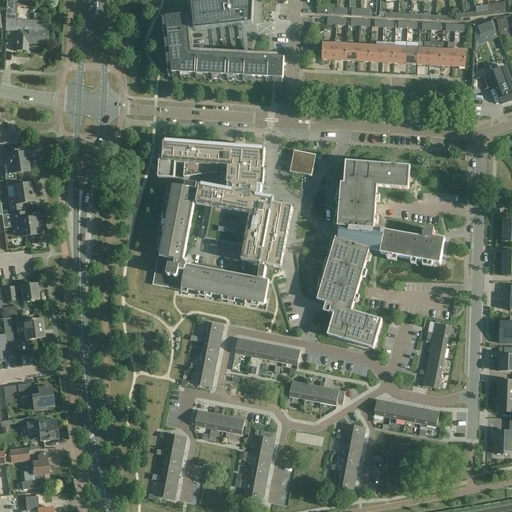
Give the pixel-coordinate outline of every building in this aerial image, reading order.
[(13,0),(6,0),(5,21),(16,21),(17,7),(30,7),(30,2),(14,1),(13,0)] [(212,26),(241,23),(242,26),(253,25),(254,0),(236,0),(192,5),(195,31),(212,29),(212,26)] [(451,16),(451,21),(460,22),(460,18),(465,18),(464,13),(459,14),(460,17),(451,16)] [(284,80),(285,59),(192,54),(187,16),(166,18),(173,74),(284,80)] [(491,21),(475,28),(478,36),(490,32),(494,30),(491,21)] [(27,24),(18,24),(17,51),(27,52),(28,44),(47,45),(48,31),(26,30),(27,24)] [(371,42),(371,46),(370,63),(382,63),(383,47),(383,43),(371,42)] [(431,42),(425,42),(425,49),(418,49),(417,65),(429,66),(430,50),(431,50),(431,42)] [(383,43),(383,47),(382,63),(394,64),(395,48),(395,43),(383,43)] [(442,50),(441,67),(453,67),(454,51),(455,43),(448,43),(448,51),(442,50)] [(335,61),(335,44),(323,44),(322,60),(335,61)] [(346,61),(347,45),(335,44),(335,61),(346,61)] [(359,46),(347,45),(346,61),(358,62),(359,46)] [(370,63),(371,46),(359,46),(358,62),(370,63)] [(394,64),(406,65),(407,48),(395,48),(394,64)] [(406,65),(417,65),(418,49),(407,48),(406,65)] [(442,50),(431,50),(430,50),(429,66),(441,67),(442,50)] [(454,51),(453,67),(465,68),(466,52),(454,51)] [(502,105),(511,101),(511,85),(506,68),(490,74),(502,105)] [(492,88),(488,76),(480,78),(484,90),(492,88)] [(469,118),(482,119),(483,98),(470,97),(469,118)] [(161,146),(160,162),(159,179),(175,180),(176,163),(185,164),(184,178),(217,174),(218,166),(230,167),(228,190),(200,185),(200,187),(198,186),(198,189),(199,189),(196,205),(211,208),(206,239),(245,246),(242,262),(262,265),(261,267),(259,279),(264,280),(267,268),(264,268),(265,266),(282,269),(293,208),(277,205),(274,205),(274,201),(262,198),(266,150),(164,142),(164,148),(162,148),(162,146),(161,146)] [(316,154),(294,150),(294,173),(312,176),(316,154)] [(20,152),(2,154),(4,165),(4,166),(9,165),(10,174),(5,175),(6,181),(15,180),(14,174),(29,172),(26,153),(20,154),(20,152)] [(381,253),(385,233),(385,230),(374,230),(378,187),(409,190),(411,167),(346,162),(344,184),(341,184),(338,228),(341,228),(340,239),(336,238),(317,301),(328,304),(326,312),(330,314),(330,312),(334,315),(328,336),(374,350),(383,320),(352,311),(370,249),(375,251),(381,253)] [(186,183),(185,186),(185,188),(174,186),(160,257),(158,256),(153,285),(176,290),(182,291),(182,289),(265,304),(268,284),(269,284),(268,284),(186,268),(181,261),(194,190),(197,191),(198,189),(198,186),(198,185),(186,183)] [(33,202),(30,184),(13,186),(14,198),(8,199),(10,212),(24,210),(23,204),(33,202)] [(22,213),(10,215),(12,227),(13,234),(22,233),(22,237),(25,237),(37,235),(35,218),(28,219),(27,212),(22,213)] [(511,222),(504,222),(503,242),(511,242),(511,243),(511,242),(511,222)] [(408,237),(385,233),(381,253),(381,254),(441,265),(445,239),(433,237),(435,230),(426,229),(423,240),(408,237)] [(511,252),(503,252),(502,276),(511,276),(511,252)] [(39,300),(36,285),(21,287),(14,289),(14,288),(5,289),(7,302),(15,301),(15,296),(22,295),(23,303),(39,300)] [(3,309),(4,318),(17,316),(16,307),(3,309)] [(234,311),(232,323),(264,329),(266,317),(234,311)] [(10,318),(3,319),(5,334),(12,332),(10,318)] [(44,338),(42,320),(17,324),(18,333),(25,332),(26,341),(44,338)] [(209,323),(206,339),(221,342),(224,326),(209,323)] [(511,323),(501,323),(500,344),(511,344),(511,323)] [(435,324),(432,340),(447,343),(450,327),(435,324)] [(0,360),(2,360),(2,359),(9,358),(8,351),(7,343),(6,337),(5,335),(0,335),(0,360)] [(221,342),(206,339),(203,355),(218,357),(221,342)] [(251,357),(254,342),(238,339),(235,354),(251,357)] [(447,343),(432,340),(429,356),(444,359),(447,343)] [(269,345),(254,342),(251,357),(266,360),(269,345)] [(285,348),(269,345),(266,360),(282,363),(285,348)] [(301,351),(285,348),(282,363),(298,366),(301,351)] [(511,348),(504,348),(504,355),(500,354),(499,372),(511,372),(511,348)] [(218,357),(203,355),(200,370),(215,373),(218,357)] [(444,359),(429,356),(426,371),(441,374),(444,359)] [(215,373),(200,370),(197,386),(212,389),(215,373)] [(441,374),(426,371),(423,387),(438,390),(441,374)] [(305,400),(308,385),(292,382),(289,397),(305,400)] [(498,397),(511,397),(511,382),(499,382),(498,397)] [(31,384),(28,385),(11,387),(11,388),(12,393),(4,394),(6,406),(14,404),(13,396),(19,395),(19,398),(32,396),(34,412),(45,411),(45,409),(53,408),(50,387),(31,390),(31,384)] [(324,388),(308,385),(305,400),(321,403),(324,388)] [(345,392),(324,388),(321,403),(336,406),(337,405),(343,406),(345,392)] [(511,412),(511,397),(498,397),(498,412),(511,412)] [(390,417),(393,402),(377,399),(374,414),(390,417)] [(408,405),(393,402),(390,417),(405,420),(408,405)] [(424,409),(408,405),(405,420),(421,423),(424,409)] [(440,412),(424,409),(421,423),(437,427),(440,412)] [(211,429),(214,414),(198,411),(195,426),(211,429)] [(229,417),(214,414),(211,429),(226,432),(229,417)] [(31,419),(31,423),(25,423),(27,437),(39,435),(40,442),(58,439),(55,422),(47,423),(46,417),(31,419)] [(245,420),(229,417),(226,432),(242,435),(245,420)] [(511,418),(510,419),(510,425),(510,432),(497,432),(497,454),(503,455),(506,455),(511,455),(511,418)] [(351,426),(348,442),(363,444),(366,429),(351,426)] [(172,435),(169,451),(184,454),(187,438),(172,435)] [(261,437),(257,453),(272,456),(275,440),(261,437)] [(363,444),(348,442),(345,457),(360,460),(363,444)] [(29,458),(28,449),(10,451),(12,463),(26,461),(26,459),(29,458)] [(184,454),(169,451),(166,467),(181,470),(184,454)] [(272,456),(257,453),(254,468),(269,471),(272,456)] [(35,481),(21,483),(22,491),(42,489),(41,481),(48,480),(48,474),(46,456),(38,457),(39,462),(33,463),(33,464),(26,465),(26,472),(33,471),(35,481)] [(360,460),(345,457),(342,473),(357,475),(360,460)] [(181,470),(166,467),(163,482),(178,485),(181,470)] [(269,471),(254,468),(251,484),(266,487),(269,471)] [(357,475),(342,473),(339,488),(354,491),(357,475)] [(178,485),(163,482),(160,498),(175,501),(178,485)] [(266,487),(251,484),(248,499),(263,502),(266,487)]
